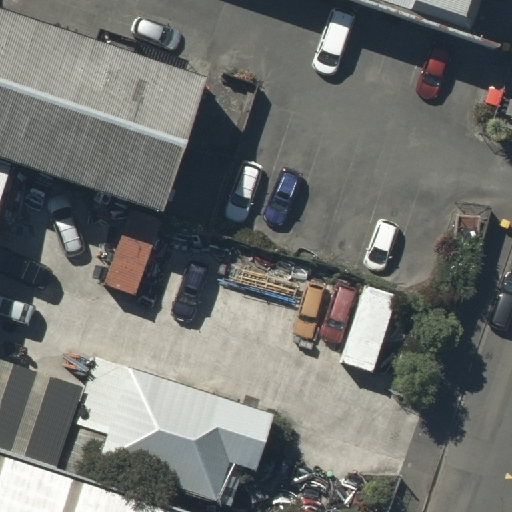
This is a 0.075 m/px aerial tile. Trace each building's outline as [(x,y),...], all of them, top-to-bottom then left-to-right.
[(331,0),(462,45),(477,0),(331,0)] [(155,222),(201,91),(0,21),(0,168),(14,173),(155,222)] [(0,213),(14,173),(0,168),(0,213)] [(299,334),(300,335),(381,357),(391,320),(309,297),(299,334)] [(105,450),(97,472),(212,511),(219,511),(233,474),(257,483),(276,428),(96,366),(71,438),(105,450)] [(0,511),(151,511),(0,459),(0,511)]
